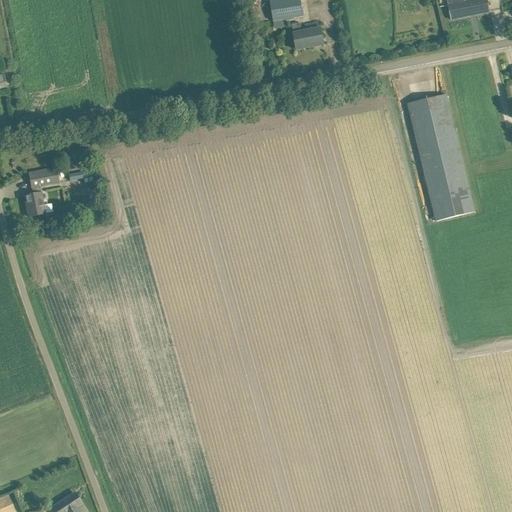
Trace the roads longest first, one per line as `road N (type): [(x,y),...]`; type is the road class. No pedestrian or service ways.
road 1 (unclassified): [(0,138),(511,42)]
road 2 (unclassified): [(107,511),(56,390),(0,214)]
